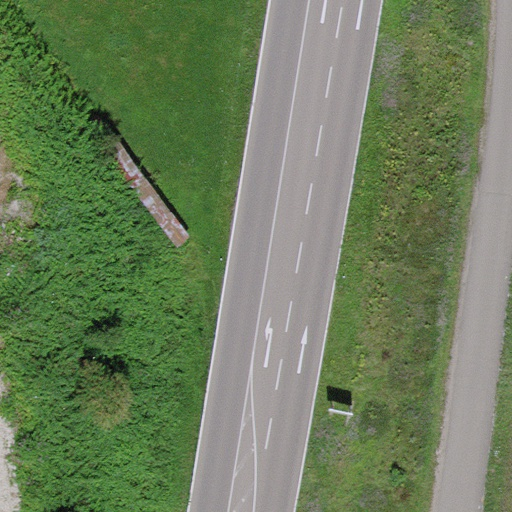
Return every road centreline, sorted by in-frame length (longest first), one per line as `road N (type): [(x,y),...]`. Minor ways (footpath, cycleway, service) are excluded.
road 1 (primary): [(316,0),(235,511)]
road 2 (unclassified): [(511,95),(454,511)]
